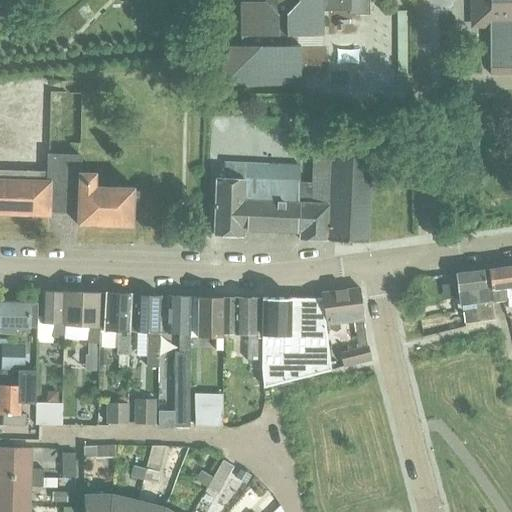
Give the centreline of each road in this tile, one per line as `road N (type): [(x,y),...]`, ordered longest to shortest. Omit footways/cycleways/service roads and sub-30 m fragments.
road 1 (residential): [(0,269),(250,277),(376,264)]
road 2 (residential): [(428,255),(424,0)]
road 3 (residential): [(430,511),(376,264)]
